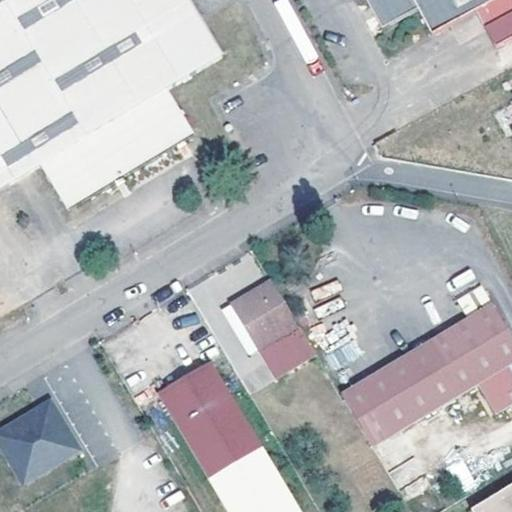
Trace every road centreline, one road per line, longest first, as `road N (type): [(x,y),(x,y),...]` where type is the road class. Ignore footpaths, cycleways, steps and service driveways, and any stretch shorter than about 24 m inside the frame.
road 1 (residential): [(0,365),(347,161)]
road 2 (residential): [(347,161),(263,0)]
road 3 (residential): [(347,161),(511,190)]
